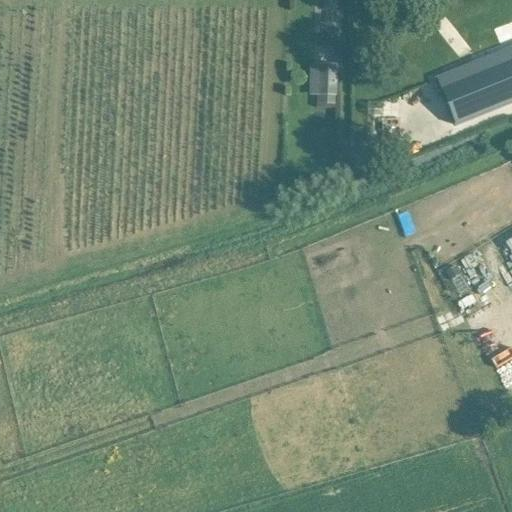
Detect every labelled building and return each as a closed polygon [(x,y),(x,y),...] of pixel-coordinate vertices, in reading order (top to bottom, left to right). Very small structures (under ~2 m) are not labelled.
[(511,49),(439,80),(456,124),(511,102),(511,49)] [(339,67),(310,66),(309,98),(339,98),(339,67)] [(381,155),(380,109),(362,109),(363,156),(381,155)] [(466,328),(496,307),(485,292),(455,313),(466,328)] [(481,356),(505,343),(490,317),(466,331),(481,356)] [(511,371),(501,375),(504,386),(511,383),(511,371)]
